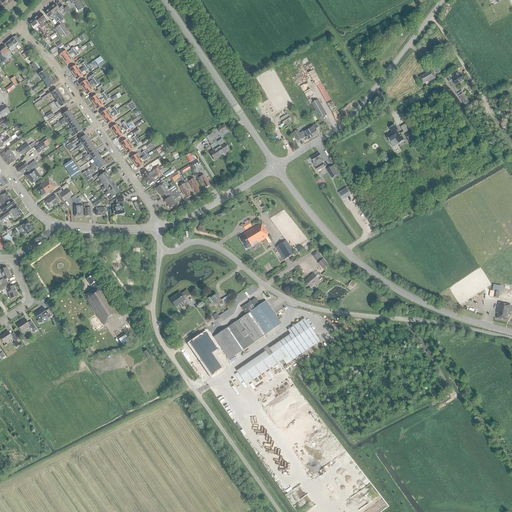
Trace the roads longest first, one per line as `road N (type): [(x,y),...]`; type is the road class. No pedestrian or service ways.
road 1 (unclassified): [(279,511),(158,337),(152,307),(159,251)]
road 2 (tertiary): [(511,333),(445,312),(381,279),(327,233),(276,166)]
road 3 (unclassified): [(417,321),(292,301),(208,243),(159,251)]
road 4 (track): [(298,370),(356,438),(448,388),(406,319)]
road 5 (residential): [(156,227),(152,208),(19,26)]
road 6 (unclassified): [(276,166),(347,120),(443,0)]
road 7 (tertiary): [(164,0),(276,166)]
road 8 (track): [(374,89),(344,43),(418,0)]
road 9 (track): [(379,443),(349,452),(291,376),(298,370)]
road 10 (residential): [(156,227),(276,166)]
